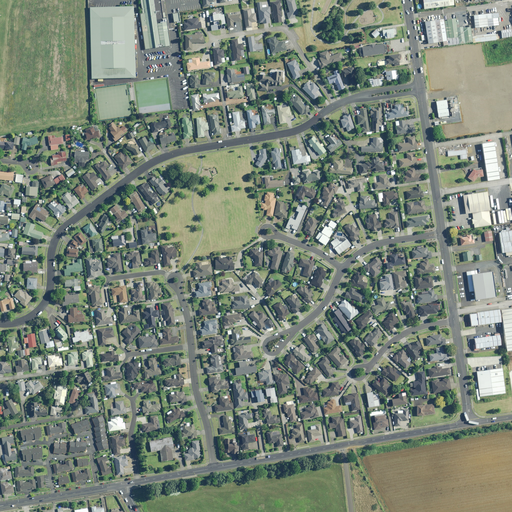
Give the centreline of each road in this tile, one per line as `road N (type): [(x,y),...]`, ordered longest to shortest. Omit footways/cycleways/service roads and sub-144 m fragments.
road 1 (residential): [(0,323),(23,321),(39,308),(58,233),(145,166),(180,151),(297,130),(336,105)]
road 2 (tertiary): [(469,423),(213,467)]
road 3 (residential): [(204,28),(214,37),(283,29),(336,105)]
road 4 (residential): [(420,91),(441,233)]
road 5 (tertiary): [(122,484),(0,506)]
road 6 (residential): [(191,346),(213,467)]
